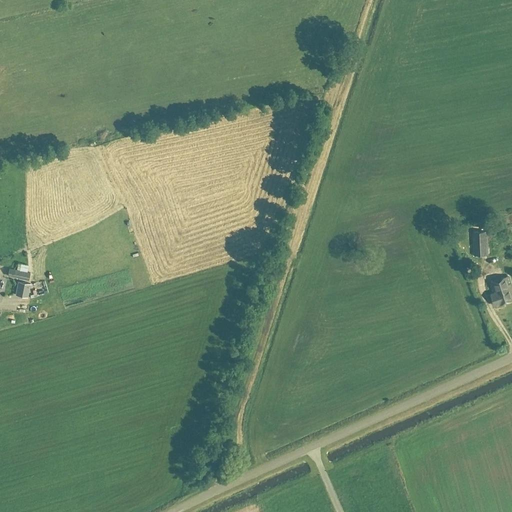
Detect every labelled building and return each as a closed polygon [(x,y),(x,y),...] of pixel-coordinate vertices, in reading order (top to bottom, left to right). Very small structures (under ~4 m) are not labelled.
[(488,232),(474,232),(474,255),(489,255),(488,232)] [(507,243),(496,246),(500,260),(511,257),(507,243)] [(18,263),(17,270),(9,269),(8,276),(29,281),(31,273),(28,272),(29,265),(18,263)] [(498,305),(511,300),(511,286),(508,276),(490,283),(494,294),(491,295),(495,306),(498,305)] [(28,298),(31,284),(18,281),(15,295),(28,298)] [(306,444),(315,441),(316,444),(323,441),(320,434),(304,440),(306,444)]
